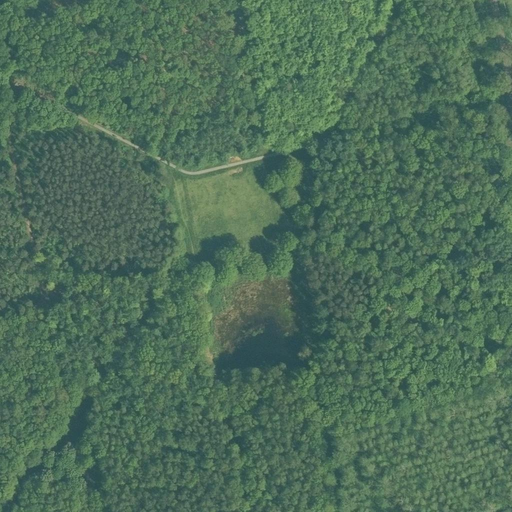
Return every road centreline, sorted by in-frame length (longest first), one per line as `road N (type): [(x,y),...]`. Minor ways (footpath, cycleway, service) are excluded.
road 1 (track): [(92,511),(70,421),(122,356),(186,281),(311,251)]
road 2 (track): [(511,347),(340,256),(311,251)]
